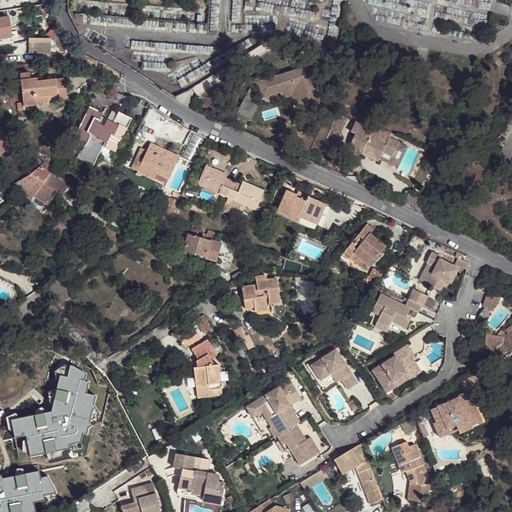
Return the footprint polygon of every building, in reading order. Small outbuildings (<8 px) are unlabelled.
[(8,17),(0,18),(0,37),(11,36),(8,17)] [(28,39),(28,55),(51,55),(51,39),(28,39)] [(304,72),(257,87),(261,100),(277,95),(290,91),(297,94),(301,107),(302,109),(314,106),(304,72)] [(27,79),(18,79),(21,107),(34,106),(33,103),(33,98),(46,97),(46,100),(64,98),(62,78),(34,80),(34,78),(27,79)] [(290,91),(277,95),(279,102),(291,98),(294,109),(301,107),(297,94),(290,91)] [(88,106),(70,138),(82,145),(89,133),(97,136),(96,138),(103,142),(101,145),(111,150),(129,118),(118,111),(112,121),(107,118),(104,125),(97,121),(101,113),(88,106)] [(412,124),(401,121),(399,127),(409,130),(412,124)] [(367,134),(369,134),(371,130),(357,123),(352,132),(354,133),(365,138),(367,134)] [(0,152),(11,145),(3,134),(2,135),(0,132),(0,152)] [(365,138),(354,133),(348,143),(359,149),(365,138)] [(381,141),(369,134),(367,134),(365,138),(359,149),(358,152),(378,162),(383,152),(387,144),(381,141)] [(384,137),(381,141),(387,144),(383,152),(389,155),(395,143),(384,137)] [(141,156),(137,163),(166,177),(176,157),(147,144),(141,156)] [(135,168),(137,163),(141,156),(135,152),(128,165),(135,168)] [(177,163),(166,187),(177,191),(188,168),(177,163)] [(203,166),(202,169),(213,174),(214,170),(203,166)] [(37,168),(18,181),(30,199),(32,196),(46,206),(55,192),(60,195),(66,186),(48,174),(43,171),(37,168)] [(196,184),(223,195),(229,179),(219,175),(220,173),(214,170),(213,174),(202,169),(196,184)] [(229,179),(223,195),(254,209),(261,195),(252,190),(253,187),(240,181),(239,183),(229,179)] [(389,198),(392,195),(392,192),(384,188),(381,194),(389,198)] [(324,205),(306,198),(304,202),(295,198),(296,195),(286,190),(274,215),(295,224),(298,218),(303,207),(315,213),(319,215),(324,205)] [(304,202),(306,198),(297,193),(296,195),(295,198),(304,202)] [(175,199),(166,196),(163,205),(160,217),(177,221),(182,201),(175,199)] [(203,212),(205,206),(195,203),(194,208),(193,210),(203,212)] [(303,207),(298,218),(310,224),(315,213),(303,207)] [(314,226),(319,215),(315,213),(310,224),(314,226)] [(52,230),(60,236),(73,222),(67,216),(66,215),(61,220),(52,230)] [(341,253),(347,258),(350,255),(365,268),(383,247),(367,234),(370,230),(363,225),(341,253)] [(189,229),(187,234),(210,241),(210,239),(212,240),(213,237),(199,233),(200,230),(193,228),(193,230),(189,229)] [(210,241),(187,234),(182,251),(206,258),(206,259),(216,262),(222,243),(212,240),(210,239),(210,241)] [(418,282),(432,289),(437,278),(442,281),(449,266),(431,257),(432,255),(422,250),(418,260),(427,265),(418,282)] [(350,255),(347,258),(347,259),(362,271),(365,268),(350,255)] [(242,268),(245,273),(257,266),(252,259),(240,265),(242,268)] [(231,274),(234,279),(245,273),(242,268),(231,274)] [(220,273),(226,283),(234,279),(231,274),(227,269),(220,273)] [(370,269),(366,276),(375,281),(379,273),(370,269)] [(238,287),(241,304),(250,302),(251,309),(251,312),(264,311),(263,300),(265,299),(266,304),(277,303),(273,278),(263,279),(262,275),(252,276),(254,288),(252,288),(251,285),(238,287)] [(424,296),(410,289),(405,298),(406,299),(419,306),(424,296)] [(416,313),(419,306),(406,299),(403,307),(378,294),(369,312),(378,316),(375,321),(386,327),(389,321),(403,328),(408,320),(403,318),(405,314),(407,309),(416,313)] [(484,294),(482,303),(481,307),(482,308),(488,313),(501,298),(484,294)] [(482,308),(477,315),(482,319),(488,313),(482,308)] [(386,327),(375,321),(373,326),(384,332),(386,327)] [(503,351),(511,345),(511,327),(500,335),(482,332),(482,340),(489,350),(499,344),(503,351)] [(189,350),(200,342),(194,333),(180,343),(189,350)] [(206,391),(219,389),(216,365),(212,366),(209,360),(214,356),(205,341),(200,342),(189,350),(196,361),(194,362),(194,368),(190,368),(193,388),(205,387),(206,391)] [(493,357),(503,351),(499,344),(489,350),(493,357)] [(404,374),(407,378),(408,379),(419,371),(411,359),(413,357),(405,345),(391,354),(393,356),(369,371),(384,393),(394,387),(391,382),(404,374)] [(333,370),(339,379),(346,390),(355,384),(333,349),(307,365),(317,381),(328,374),(333,370)] [(333,382),(339,379),(333,370),(328,374),(333,382)] [(117,391),(107,374),(98,380),(103,388),(108,397),(117,391)] [(394,387),(407,378),(404,374),(391,382),(394,387)] [(266,429),(271,437),(273,437),(278,434),(294,424),(289,415),(291,414),(287,406),(284,408),(282,405),(290,400),(292,403),(298,399),(288,384),(282,388),(280,385),(247,405),(254,415),(258,412),(268,427),(266,429)] [(219,395),(219,389),(206,391),(205,387),(193,388),(194,398),(219,395)] [(108,397),(103,388),(69,409),(75,418),(108,397)] [(472,398),(468,389),(453,396),(454,398),(426,410),(432,423),(429,424),(436,438),(447,433),(445,428),(451,425),(464,419),(467,425),(477,420),(469,403),(467,405),(466,401),(472,398)] [(351,400),(346,403),(351,411),(356,408),(351,400)] [(254,415),(247,405),(242,409),(249,418),(254,415)] [(84,425),(88,434),(120,415),(115,406),(84,425)] [(464,419),(451,425),(455,434),(468,428),(467,425),(464,419)] [(100,449),(130,433),(124,423),(95,440),(100,449)] [(278,434),(288,451),(298,466),(318,454),(308,438),(304,440),(300,442),(299,440),(302,437),(294,424),(278,434)] [(262,432),(267,440),(271,437),(266,429),(262,432)] [(135,443),(130,433),(100,449),(106,460),(135,443)] [(278,434),(273,437),(284,453),(288,451),(278,434)] [(359,444),(356,446),(362,462),(366,461),(359,444)] [(401,444),(388,450),(400,475),(401,475),(407,485),(405,502),(415,504),(417,497),(423,497),(425,486),(419,485),(419,477),(417,474),(421,473),(409,446),(404,449),(401,444)] [(336,458),(333,460),(342,474),(355,466),(371,504),(381,499),(376,490),(373,490),(365,469),(362,462),(356,446),(336,458)] [(400,475),(388,450),(384,451),(395,477),(400,475)] [(203,492),(222,495),(224,483),(217,482),(218,475),(190,470),(192,455),(174,452),(171,467),(178,468),(184,469),(182,475),(177,474),(175,486),(190,489),(189,493),(202,496),(203,492)] [(381,499),(382,499),(369,468),(365,469),(373,490),(376,490),(381,499)] [(315,472),(296,484),(302,492),(320,480),(315,472)] [(160,511),(152,483),(130,490),(132,497),(136,496),(138,502),(134,503),(121,507),(122,511),(160,511)] [(220,505),(222,495),(203,492),(202,496),(201,501),(220,505)] [(250,511),(287,511),(288,511),(274,507),(265,511),(262,511),(274,504),(271,499),(250,511)]
